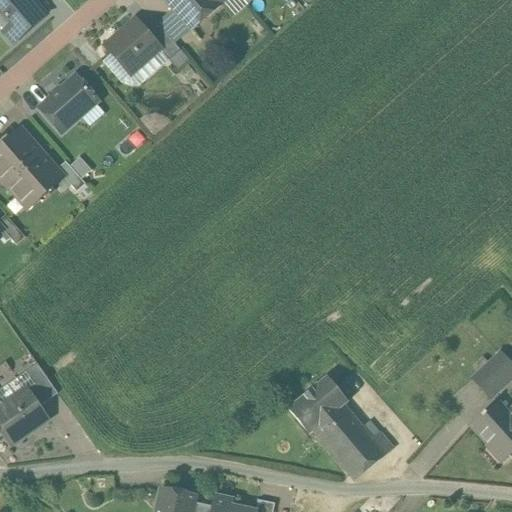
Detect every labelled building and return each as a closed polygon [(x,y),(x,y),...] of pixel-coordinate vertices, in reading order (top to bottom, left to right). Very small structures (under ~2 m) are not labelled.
[(33,0),(0,0),(0,28),(14,45),(47,16),(33,0)] [(215,0),(165,0),(191,30),(220,5),(215,0)] [(146,33),(136,21),(105,47),(131,76),(160,51),(161,50),(146,33)] [(181,51),(157,24),(146,33),(161,50),(160,51),(169,61),(181,51)] [(76,77),(49,102),(64,120),(55,127),(61,134),(98,102),(76,77)] [(64,120),(49,102),(40,109),(55,127),(64,120)] [(57,171),(21,130),(0,149),(0,178),(27,210),(63,178),(57,171)] [(86,185),(66,163),(57,171),(63,178),(77,193),(86,185)] [(25,239),(6,216),(0,220),(0,227),(3,231),(16,246),(25,239)] [(511,365),(501,354),(472,381),(489,401),(511,379),(511,365)] [(58,395),(37,365),(26,373),(35,386),(46,403),(58,395)] [(327,378),(312,390),(304,397),(289,410),(309,435),(313,431),(344,406),(347,403),(327,378)] [(4,407),(0,409),(0,423),(14,443),(47,421),(38,408),(46,403),(35,386),(4,407)] [(498,403),(486,415),(485,414),(470,426),(488,446),(486,448),(501,465),(511,455),(511,412),(509,415),(498,403)] [(344,406),(313,431),(355,482),(394,449),(380,434),(373,440),(344,406)] [(194,497),(163,490),(158,511),(211,511),(213,507),(193,503),(194,497)] [(233,502),(215,498),(213,507),(211,511),(249,511),(232,508),(233,502)] [(273,511),(275,504),(258,501),(255,511),(273,511)]
